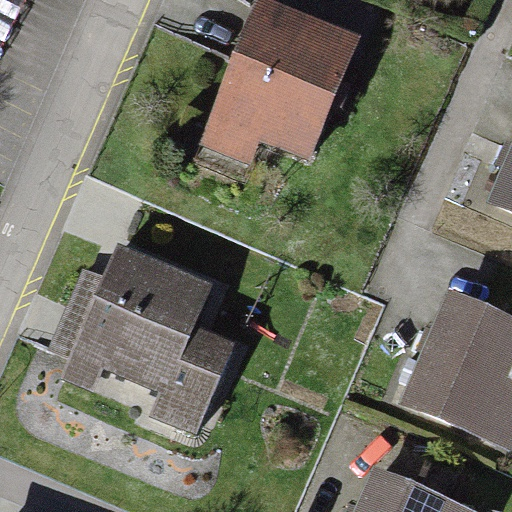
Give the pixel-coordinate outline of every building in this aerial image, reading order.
[(259,23),(214,149),(309,183),(355,57),(259,23)] [(511,145),(488,202),(511,212),(511,145)] [(66,386),(143,421),(138,433),(197,457),(234,369),(194,353),(213,311),(120,269),(66,386)] [(511,316),(448,289),(399,401),(509,448),(511,440),(511,316)] [(481,511),(376,466),(356,511),(481,511)]
